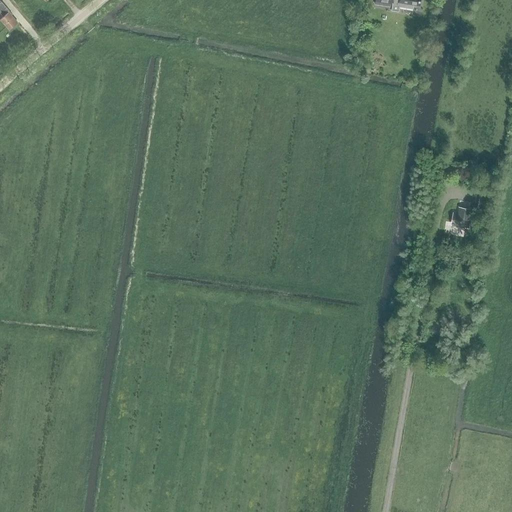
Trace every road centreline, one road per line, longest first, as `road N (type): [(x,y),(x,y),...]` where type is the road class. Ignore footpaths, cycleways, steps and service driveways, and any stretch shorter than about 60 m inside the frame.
road 1 (unclassified): [(383,511),(410,364)]
road 2 (tertiary): [(0,90),(107,0)]
